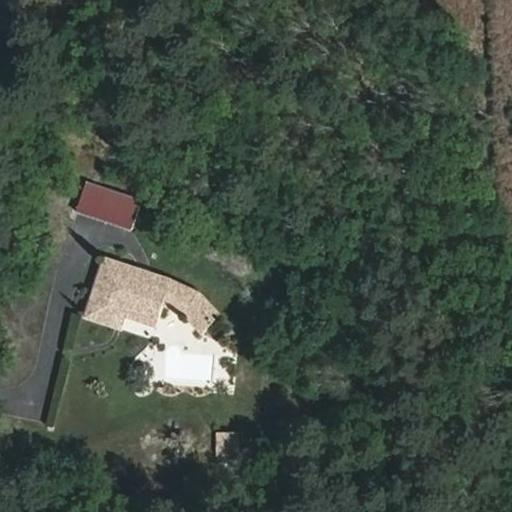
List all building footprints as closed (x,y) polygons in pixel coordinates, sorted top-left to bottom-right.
[(141,177),(129,206),(156,217),(168,188),(141,177)] [(168,188),(156,217),(166,221),(178,192),(168,188)] [(138,247),(114,305),(141,315),(149,294),(188,310),(194,297),(217,306),(236,325),(254,306),(232,285),(203,273),(180,263),(178,269),(167,265),(170,260),(138,247)] [(170,260),(167,265),(178,269),(180,263),(170,260)] [(149,294),(141,315),(150,319),(155,307),(184,319),(188,310),(149,294)] [(270,443),(270,423),(251,424),(251,443),(270,443)] [(214,455),(238,456),(239,431),(215,431),(214,455)]
